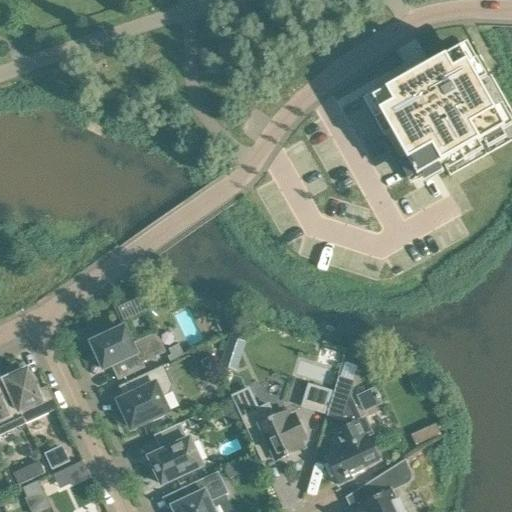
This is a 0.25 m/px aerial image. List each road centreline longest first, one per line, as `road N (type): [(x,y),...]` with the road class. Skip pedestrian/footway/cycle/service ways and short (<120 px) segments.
road 1 (residential): [(36,324),(239,184),(296,107),(405,24),(511,12)]
road 2 (residential): [(36,324),(123,511)]
